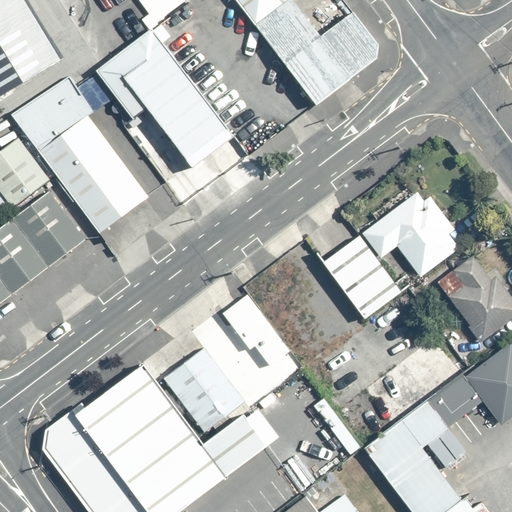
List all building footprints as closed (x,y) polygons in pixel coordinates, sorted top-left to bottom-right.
[(0,0),(0,80),(46,52),(12,0),(0,0)] [(186,1),(185,0),(138,0),(155,23),(186,1)] [(223,0),(236,16),(258,0),(223,0)] [(302,25),(283,0),(258,0),(236,16),(297,99),(368,47),(334,1),(302,25)] [(217,133),(134,20),(80,59),(118,110),(130,101),(176,163),(217,133)] [(139,199),(45,71),(0,104),(0,112),(90,235),(139,199)] [(0,199),(35,174),(3,131),(0,133),(0,199)] [(38,179),(0,207),(0,313),(89,248),(38,179)] [(401,182),(344,224),(363,249),(381,235),(404,266),(442,236),(401,182)] [(382,285),(338,228),(303,255),(346,312),(382,285)] [(471,274),(454,252),(420,278),(459,330),(504,296),(481,267),(471,274)] [(272,343),(228,284),(206,301),(250,359),(272,343)] [(377,417),(409,392),(457,357),(430,321),(350,382),(377,417)] [(511,348),(507,352),(493,333),(446,368),(483,417),(511,394),(511,348)] [(230,392),(189,337),(145,370),(187,425),(230,392)] [(131,363),(67,412),(142,511),(157,511),(257,437),(233,404),(188,438),(131,363)] [(348,438),(404,511),(417,511),(444,492),(407,443),(433,424),(409,392),(377,417),(348,438)] [(80,511),(142,511),(67,412),(59,402),(20,432),(80,511)] [(304,511),(285,486),(250,511),(304,511)]
